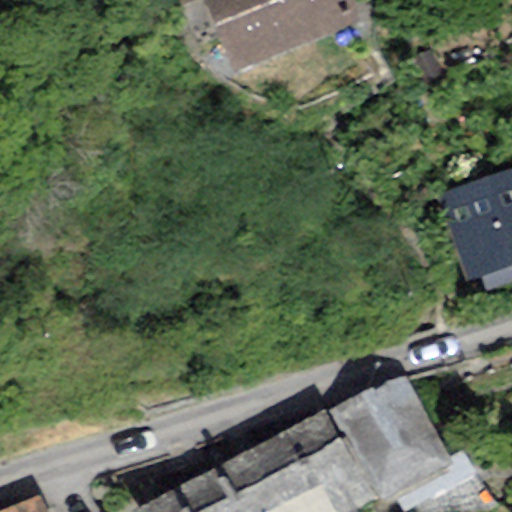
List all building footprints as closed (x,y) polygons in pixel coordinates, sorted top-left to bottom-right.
[(209,17),(201,0),(177,0),(188,25),(209,17)] [(201,0),(209,17),(232,73),(359,20),(350,0),(201,0)] [(511,168),(437,195),(466,280),(479,275),(511,263),(511,168)] [(511,285),(511,263),(479,275),(486,294),(511,285)] [(328,410),(382,504),(454,465),(401,372),(328,410)] [(323,410),(128,509),(129,511),(351,511),(370,502),(323,410)] [(44,511),(37,495),(0,511),(44,511)]
